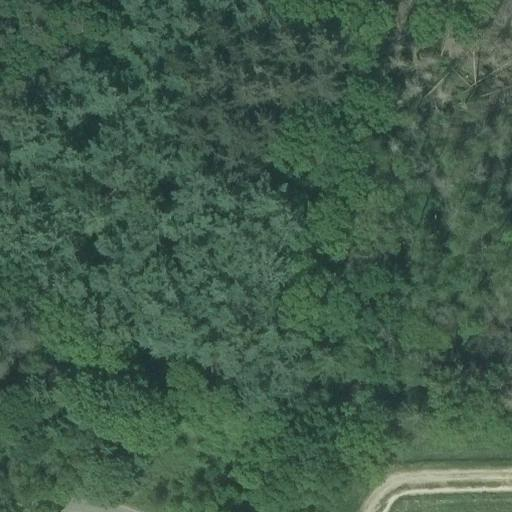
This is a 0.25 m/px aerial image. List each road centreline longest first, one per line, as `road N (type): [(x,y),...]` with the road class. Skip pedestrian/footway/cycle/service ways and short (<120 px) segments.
road 1 (track): [(511,460),(405,459),(338,511)]
road 2 (track): [(0,101),(95,0)]
road 3 (unclassified): [(119,511),(103,505),(0,508)]
